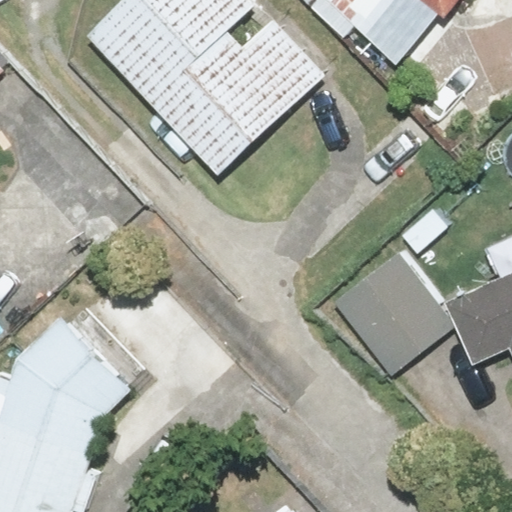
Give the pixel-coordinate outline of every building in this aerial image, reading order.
[(130,0),(99,29),(232,171),(339,73),(286,15),(259,40),(244,24),(269,0),(130,0)] [(437,0),(456,15),(467,0),(437,0)] [(397,252),(336,297),(388,366),(448,322),(397,252)] [(511,272),(459,297),(488,361),(511,350),(511,272)] [(0,511),(85,511),(121,404),(142,384),(75,311),(27,355),(0,438),(0,511)] [(309,511),(302,502),(287,511),(309,511)]
